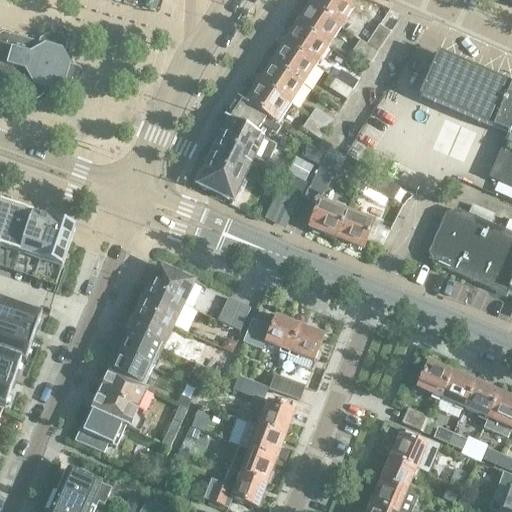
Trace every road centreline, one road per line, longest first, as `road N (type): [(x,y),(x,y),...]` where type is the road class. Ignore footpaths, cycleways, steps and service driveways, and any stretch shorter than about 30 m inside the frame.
road 1 (tertiary): [(9,511),(131,200)]
road 2 (secondary): [(376,294),(131,200)]
road 3 (residential): [(292,511),(376,294)]
road 4 (secondary): [(511,349),(376,294)]
road 5 (tertiary): [(131,200),(90,174),(0,140)]
road 6 (tertiary): [(0,164),(83,194),(131,200)]
road 7 (secondary): [(186,81),(131,200)]
